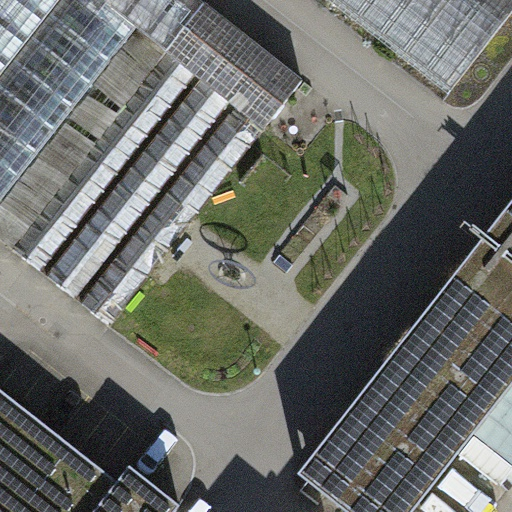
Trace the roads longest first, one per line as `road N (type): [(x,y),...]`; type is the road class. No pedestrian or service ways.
road 1 (track): [(511,120),(219,511)]
road 2 (track): [(306,511),(0,271)]
road 3 (track): [(473,175),(259,0)]
